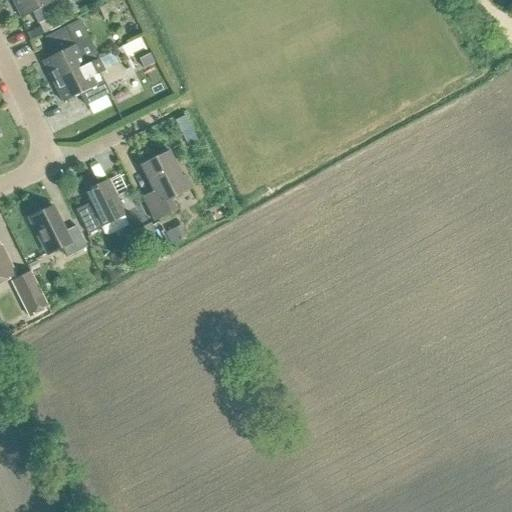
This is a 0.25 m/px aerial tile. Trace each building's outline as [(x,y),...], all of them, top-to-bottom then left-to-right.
[(52,0),(11,0),(21,19),(32,13),(38,24),(63,11),(57,0),(56,0),(53,1),(52,0)] [(78,8),(80,13),(89,9),(86,4),(78,8)] [(63,11),(38,24),(43,35),(69,22),(67,19),(63,11)] [(52,83),(84,65),(98,58),(79,20),(43,37),(52,56),(42,62),(52,83)] [(90,76),(84,65),(52,83),(62,103),(78,95),(84,107),(109,95),(98,73),(90,76)] [(168,152),(139,166),(152,193),(142,198),(154,222),(174,212),(169,201),(192,190),(184,176),(181,177),(168,152)] [(141,224),(125,193),(114,198),(107,182),(83,194),(88,205),(75,211),(86,234),(99,227),(100,228),(101,227),(104,234),(107,235),(127,225),(129,229),(141,224)] [(52,207),(27,219),(46,256),(61,249),(66,258),(86,248),(75,227),(65,232),(52,207)] [(2,255),(0,250),(0,284),(13,278),(11,274),(13,273),(4,255),(2,255)] [(47,308),(29,272),(9,282),(26,318),(47,308)]
